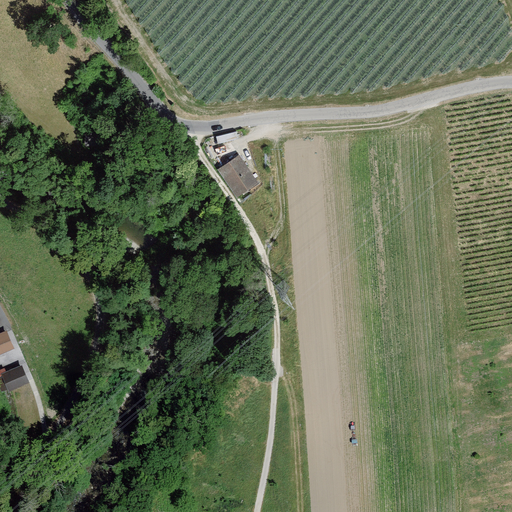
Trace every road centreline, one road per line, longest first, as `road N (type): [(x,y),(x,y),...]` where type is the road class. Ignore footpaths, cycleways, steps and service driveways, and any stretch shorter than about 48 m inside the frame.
road 1 (unclassified): [(74,0),(84,25),(149,101),(202,129),(362,112),(511,82)]
road 2 (track): [(187,126),(268,270),(276,372),(256,511)]
road 3 (track): [(43,424),(72,395),(109,323),(100,289),(0,198)]
